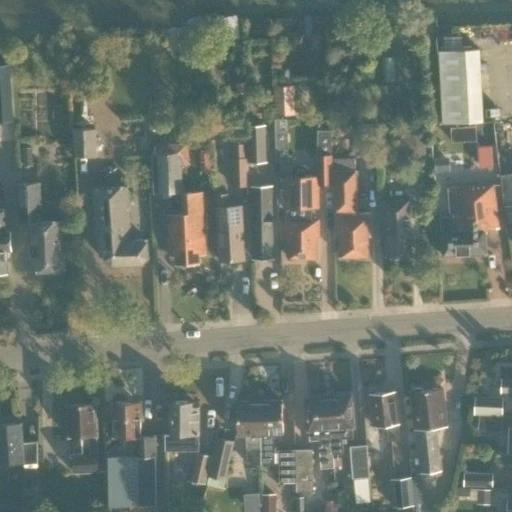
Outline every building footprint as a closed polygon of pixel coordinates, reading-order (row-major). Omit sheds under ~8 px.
[(441,33),(440,46),(460,47),(460,34),(441,33)] [(477,46),(439,47),(441,121),(479,120),(477,46)] [(9,63),(0,64),(0,120),(13,120),(9,63)] [(237,83),(237,93),(246,93),(246,83),(237,83)] [(296,114),(295,85),(273,86),(274,115),(296,114)] [(228,110),(212,110),(212,132),(228,132),(228,110)] [(247,125),(249,161),(266,161),(265,125),(247,125)] [(97,155),(96,128),(75,129),(75,156),(97,155)] [(287,130),(275,130),(276,146),(288,146),(288,130),(287,130)] [(359,159),(372,159),(372,135),(359,135),(359,159)] [(159,193),(182,192),(181,165),(190,164),(188,143),(156,144),(159,193)] [(248,185),(247,143),(232,143),(232,157),(231,157),(232,186),(248,185)] [(478,147),(479,167),(492,167),(491,146),(478,147)] [(332,184),(331,155),(318,155),(318,176),(309,176),(309,170),(304,165),(297,165),(293,170),(293,176),(284,176),(284,221),(280,221),(281,239),(289,239),(289,259),(318,258),(317,236),(320,236),(319,219),(311,219),(310,207),(319,207),(319,184),(332,184)] [(448,158),(435,158),(436,171),(448,170),(448,158)] [(356,170),(335,170),(336,213),(337,237),(341,237),(341,257),(369,256),(369,236),(371,236),(370,212),(357,212),(356,170)] [(42,220),(40,181),(18,183),(20,223),(30,222),(32,270),(65,269),(62,219),(42,220)] [(499,227),(493,184),(449,187),(451,214),(454,213),(454,217),(440,218),(443,254),(487,253),(485,229),(499,227)] [(272,222),(272,209),(271,185),(252,185),(254,258),(273,258),(272,222)] [(131,240),(128,186),(93,188),(96,237),(99,236),(101,256),(105,256),(105,259),(112,265),(143,264),(149,257),(148,239),(131,240)] [(195,261),(195,253),(201,253),(200,214),(204,214),(203,192),(181,193),(182,215),(169,215),(171,254),(178,254),(178,262),(195,261)] [(217,216),(219,246),(220,260),(245,259),(242,205),(228,206),(228,194),(216,194),(218,216),(217,216)] [(412,255),(410,199),(385,200),(387,256),(412,255)] [(6,231),(5,208),(0,208),(0,271),(8,271),(7,254),(12,254),(10,231),(6,231)] [(511,378),(502,378),(501,392),(511,392),(511,378)] [(447,425),(443,387),(411,390),(415,428),(416,428),(420,472),(441,470),(437,426),(447,425)] [(400,439),(395,390),(371,393),(374,426),(387,424),(389,440),(400,439)] [(329,396),(333,453),(344,453),(343,438),(354,437),(353,426),(354,426),(351,395),(329,396)] [(334,457),(333,453),(329,396),(306,398),(310,440),(321,440),(322,446),(319,446),(321,468),(334,467),(334,457)] [(503,397),(475,396),(474,414),(503,415),(503,397)] [(247,463),(261,463),(259,400),(237,401),(238,435),(255,434),(256,440),(247,440),(247,463)] [(259,400),(261,463),(275,463),(274,434),(283,433),(282,400),(259,400)] [(141,435),(141,401),(114,401),(114,436),(125,436),(125,441),(106,452),(106,455),(107,470),(107,505),(156,505),(155,435),(141,435)] [(199,406),(191,406),(191,401),(173,401),(172,433),(165,433),(165,450),(199,450),(199,434),(199,406)] [(68,404),(69,436),(83,436),(83,453),(73,453),(74,472),(98,471),(98,470),(98,455),(98,453),(97,453),(96,435),(97,435),(96,418),(95,418),(94,402),(68,404)] [(478,430),(501,431),(502,416),(479,415),(478,430)] [(0,423),(0,464),(25,462),(26,467),(37,466),(38,466),(38,440),(24,441),(22,421),(0,423)] [(225,480),(226,480),(234,441),(217,437),(209,476),(225,480)] [(370,476),(367,444),(350,446),(353,478),(370,476)] [(279,482),(296,481),(296,449),(279,450),(279,482)] [(296,449),(296,481),(297,491),(313,491),(312,449),(296,449)] [(511,452),(509,452),(509,451),(500,451),(500,464),(511,464),(511,452)] [(211,456),(196,452),(190,480),(204,483),(211,456)] [(342,457),(334,457),(334,467),(342,466),(342,457)] [(26,467),(28,489),(38,488),(37,466),(26,467)] [(493,473),(464,472),(464,485),(493,486),(493,473)] [(225,480),(209,476),(207,485),(223,488),(225,480)] [(414,504),(411,476),(391,478),(394,506),(414,504)] [(470,496),(471,487),(456,487),(456,495),(470,496)] [(304,511),(304,497),(296,497),(296,511),(304,511)] [(337,511),(337,500),(325,501),(325,511),(337,511)] [(0,511),(27,511),(27,501),(0,502),(0,511)]
